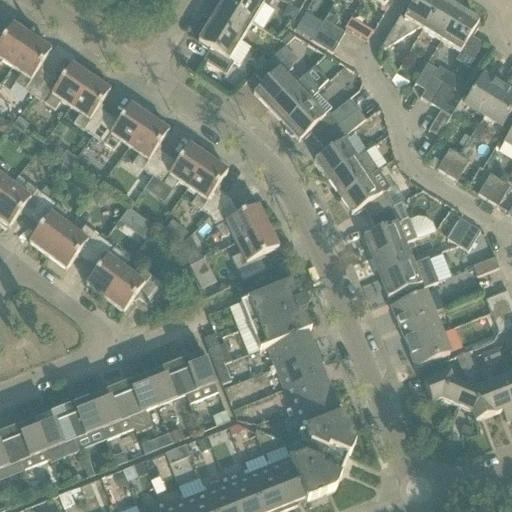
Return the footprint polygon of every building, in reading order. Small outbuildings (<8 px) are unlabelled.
[(267,10),(273,0),(225,0),(221,7),(251,26),(263,8),(267,10)] [(389,0),(368,0),(384,9),(389,0)] [(422,33),(441,2),(437,0),(415,0),(403,20),(400,18),(381,49),(385,52),(419,30),(422,33)] [(441,44),(459,13),(441,2),(422,33),(441,44)] [(251,26),(221,7),(209,25),(240,44),(251,26)] [(470,38),(472,40),(477,31),(475,30),(478,25),(459,13),(441,44),(460,55),(470,38)] [(345,36),(335,30),(336,25),(336,22),(328,16),(317,34),(338,46),(345,36)] [(299,23),(294,32),(312,43),(317,34),(299,23)] [(229,62),(240,44),(209,25),(198,44),(203,47),(202,49),(208,54),(203,63),(226,77),(233,65),(229,62)] [(11,71),(31,41),(12,28),(0,45),(0,44),(0,66),(2,64),(11,71)] [(338,46),(317,34),(312,43),(311,44),(332,57),(338,46)] [(51,54),(31,41),(11,71),(20,77),(14,86),(34,100),(49,78),(39,71),(51,54)] [(257,92),(253,96),(269,112),(295,87),(286,78),(293,71),(287,65),(278,55),(269,64),(254,77),(261,85),(256,90),(257,92)] [(386,64),(381,69),(391,83),(396,76),(386,64)] [(414,87),(425,93),(433,80),(437,73),(427,66),(414,87)] [(70,111),(90,81),(71,68),(59,85),(49,78),(34,100),(54,113),(60,104),(70,111)] [(482,119),(501,88),(482,77),(472,94),(463,108),(482,119)] [(284,128),(310,103),(318,95),(303,80),(302,80),(295,87),(269,112),(284,128)] [(430,107),(443,86),(433,80),(425,93),(420,101),(430,107)] [(109,94),(90,81),(70,111),(79,117),(73,126),(93,140),(108,118),(98,112),(109,94)] [(440,113),(453,93),(443,86),(430,107),(440,113)] [(511,113),(511,94),(501,88),(482,119),(502,131),(511,113)] [(463,99),(453,93),(440,113),(451,120),(463,99)] [(310,103),(284,128),(285,129),(284,133),(290,139),(294,139),(299,144),(304,140),(305,141),(311,136),(318,145),(338,128),(330,118),(328,115),(324,118),(310,103)] [(338,128),(357,113),(349,103),(330,118),(338,128)] [(129,151),(149,121),(130,108),(118,125),(108,118),(93,140),(113,153),(119,145),(129,151)] [(365,123),(357,113),(338,128),(347,138),(365,123)] [(438,140),(451,120),(440,113),(428,134),(438,140)] [(168,135),(149,121),(129,151),(138,157),(132,166),(152,180),(167,159),(156,152),(168,135)] [(344,144),(349,141),(347,138),(338,128),(318,145),(324,153),(318,157),(319,159),(314,163),(327,181),(357,161),(344,144)] [(511,150),(511,130),(503,145),(511,150)] [(188,191),(208,162),(189,148),(177,166),(167,159),(152,180),(172,194),(178,185),(188,191)] [(446,178),(459,158),(449,152),(436,172),(446,178)] [(339,199),(378,173),(366,155),(357,161),(327,181),(339,199)] [(469,164),(459,158),(446,178),(456,185),(469,164)] [(227,175),(208,162),(188,191),(197,198),(191,207),(209,219),(230,202),(215,192),(227,175)] [(0,203),(11,188),(2,181),(9,172),(0,165),(0,203)] [(393,209),(385,194),(389,191),(378,173),(339,199),(352,218),(357,214),(358,216),(364,212),(370,222),(393,209)] [(487,204),(500,183),(490,177),(477,197),(487,204)] [(510,189),(500,183),(487,204),(497,210),(510,189)] [(21,214),(31,221),(46,201),(27,186),(21,195),(11,188),(0,203),(0,224),(9,231),(21,214)] [(47,259),(69,231),(59,224),(66,215),(46,201),(31,221),(41,229),(28,245),(47,259)] [(238,218),(230,202),(209,219),(210,220),(220,241),(230,236),(235,246),(268,230),(257,209),(238,218)] [(405,247),(417,242),(401,206),(393,210),(393,209),(370,222),(375,232),(368,235),(369,237),(363,239),(371,260),(405,247)] [(457,249),(470,228),(459,222),(447,242),(457,249)] [(480,234),(470,228),(457,249),(468,255),(480,234)] [(78,257),(88,264),(104,243),(84,229),(78,237),(69,231),(47,259),(66,273),(78,257)] [(278,251),(268,230),(235,246),(240,256),(231,261),(242,284),(265,272),(259,260),(278,251)] [(104,302),(126,273),(116,266),(123,258),(104,243),(88,264),(98,272),(85,288),(104,302)] [(379,280),(413,267),(405,247),(371,260),(379,280)] [(472,269),(476,280),(498,271),(494,260),(472,269)] [(419,293),(438,286),(428,262),(413,268),(413,267),(379,280),(388,301),(418,289),(419,293)] [(135,280),(126,273),(104,302),(123,316),(135,299),(146,307),(161,286),(141,271),(135,280)] [(247,324),(250,332),(259,354),(265,352),(306,335),(310,334),(303,314),(305,313),(307,311),(307,308),(306,305),(304,304),(301,303),(299,304),(291,285),(240,306),(247,324)] [(485,303),(491,317),(511,308),(511,305),(507,294),(485,303)] [(399,329),(433,316),(424,296),(410,301),(391,309),(399,329)] [(511,330),(511,308),(491,317),(498,336),(511,330)] [(408,350),(441,337),(433,316),(399,329),(408,350)] [(310,345),(306,335),(265,352),(273,372),(319,354),(314,343),(310,345)] [(449,357),(441,337),(408,350),(416,371),(434,363),(449,357)] [(511,341),(510,337),(503,340),(507,352),(511,349),(511,341)] [(214,338),(206,341),(203,342),(208,353),(218,349),(214,338)] [(208,353),(215,371),(225,368),(231,365),(224,347),(208,353)] [(496,351),(488,354),(493,365),(501,362),(496,351)] [(323,366),(319,354),(273,372),(282,394),(283,393),(323,377),(319,367),(323,366)] [(493,365),(488,354),(481,357),(485,368),(493,365)] [(217,397),(202,358),(201,356),(183,363),(172,367),(176,377),(185,399),(189,408),(217,397)] [(456,360),(459,368),(470,363),(467,356),(456,360)] [(473,371),(470,363),(459,368),(462,375),(473,371)] [(176,377),(172,367),(161,372),(144,378),(146,381),(157,410),(185,399),(176,377)] [(231,384),(225,368),(215,371),(222,388),(231,384)] [(327,387),(323,377),(283,393),(282,394),(290,415),(336,397),(331,385),(327,387)] [(456,409),(464,390),(452,385),(449,377),(442,379),(424,387),(431,406),(440,402),(456,409)] [(511,377),(500,382),(511,412),(511,377)] [(157,410),(146,381),(144,378),(116,389),(133,432),(134,432),(136,437),(151,430),(145,415),(157,410)] [(511,422),(511,412),(500,382),(481,389),(493,418),(501,414),(506,425),(511,422)] [(133,432),(116,389),(89,401),(90,404),(101,432),(102,432),(106,443),(133,432)] [(493,418),(481,389),(481,390),(482,392),(475,395),(464,390),(456,409),(471,416),(475,425),(493,418)] [(340,408),(336,397),(290,415),(299,436),(304,434),(340,419),(336,409),(340,408)] [(101,432),(90,404),(89,401),(61,412),(74,443),(101,432)] [(74,443),(61,412),(50,416),(33,423),(46,454),(74,443)] [(340,479),(348,459),(349,460),(354,448),(355,448),(355,447),(355,446),(355,445),(355,444),(354,443),(344,417),(340,419),(304,434),(309,447),(304,460),(296,463),(291,466),(290,466),(305,502),(306,505),(312,503),(332,495),(333,494),(334,494),(335,493),(335,492),(341,480),(340,479)] [(46,454),(33,423),(16,430),(5,434),(18,465),(22,475),(25,474),(46,464),(49,463),(46,454)] [(0,472),(18,465),(5,434),(0,436),(0,472)] [(164,457),(169,468),(190,459),(185,448),(164,457)] [(305,502),(290,466),(288,460),(273,466),(267,469),(284,511),(289,511),(291,511),(297,509),(295,505),(305,502)] [(284,511),(267,469),(246,477),(260,511),(284,511)] [(260,511),(246,477),(225,486),(235,511),(260,511)] [(235,511),(225,486),(204,494),(211,511),(235,511)] [(211,511),(204,494),(183,503),(186,511),(211,511)] [(186,511),(183,503),(161,511),(186,511)]
